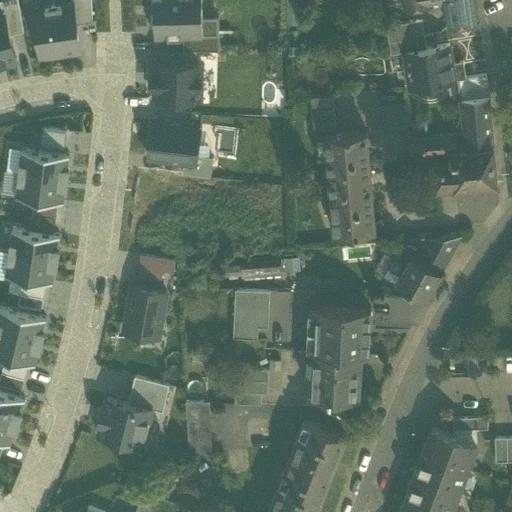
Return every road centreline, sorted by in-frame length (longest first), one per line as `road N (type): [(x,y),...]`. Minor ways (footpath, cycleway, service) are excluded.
road 1 (residential): [(16,511),(33,496),(80,355),(115,84)]
road 2 (residential): [(511,218),(409,394)]
road 3 (residential): [(409,394),(363,511)]
